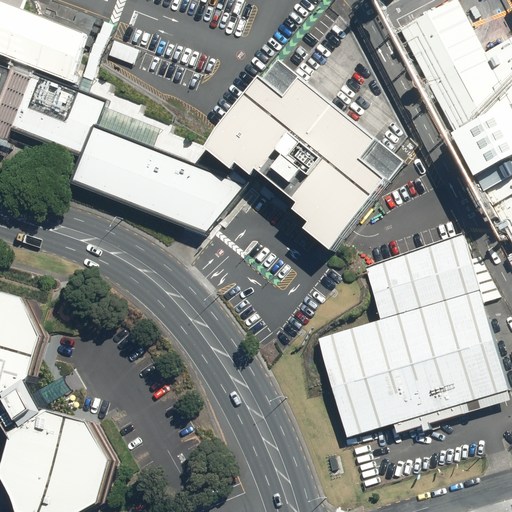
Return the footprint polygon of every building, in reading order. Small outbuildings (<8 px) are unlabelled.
[(511,41),(487,53),(459,0),(405,31),(511,236),(511,41)] [(87,34),(0,3),(0,64),(34,77),(67,90),(87,34)] [(335,22),(333,20),(342,9),(335,3),(326,15),(311,3),(274,51),(298,69),(335,22)] [(111,54),(136,62),(141,48),(117,39),(111,54)] [(406,163),(280,58),(210,141),(243,168),(247,163),(262,175),(265,171),(307,206),(304,210),(320,224),(316,229),(336,246),(406,163)] [(33,81),(0,69),(0,144),(6,146),(15,126),(33,81)] [(33,81),(15,126),(87,154),(75,185),(210,237),(262,175),(247,163),(243,168),(232,181),(96,129),(106,104),(67,90),(34,77),(33,81)] [(511,390),(464,236),(366,266),(383,321),(321,340),(351,438),(511,390)] [(0,401),(10,420),(49,399),(38,382),(42,379),(54,338),(33,300),(0,290),(0,401)] [(49,399),(10,420),(19,436),(10,475),(30,511),(101,511),(115,505),(125,463),(103,423),(62,412),(57,414),(49,399)]
